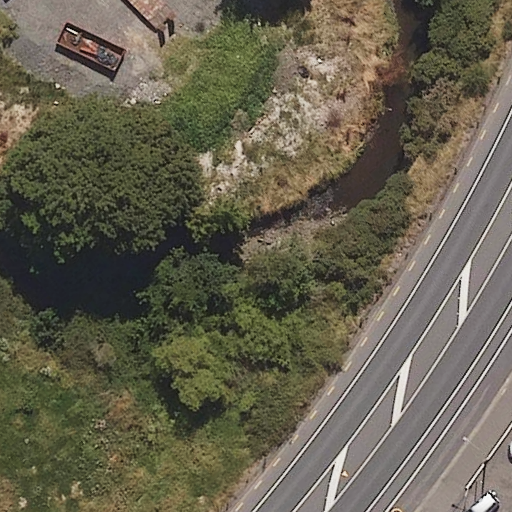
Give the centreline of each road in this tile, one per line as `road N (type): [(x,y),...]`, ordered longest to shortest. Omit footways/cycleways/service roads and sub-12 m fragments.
road 1 (secondary): [(274,511),(353,420),(458,262),(511,160)]
road 2 (secondary): [(511,262),(442,386),(341,511)]
